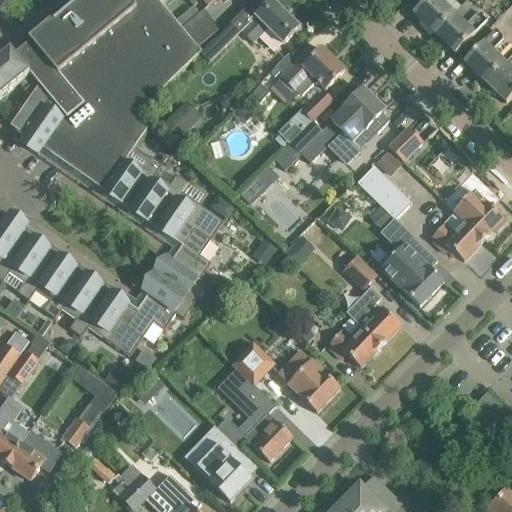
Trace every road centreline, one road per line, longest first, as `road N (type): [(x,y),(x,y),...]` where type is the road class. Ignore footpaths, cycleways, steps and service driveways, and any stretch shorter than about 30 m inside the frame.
road 1 (residential): [(280,511),(511,274)]
road 2 (unclassified): [(511,168),(340,0)]
